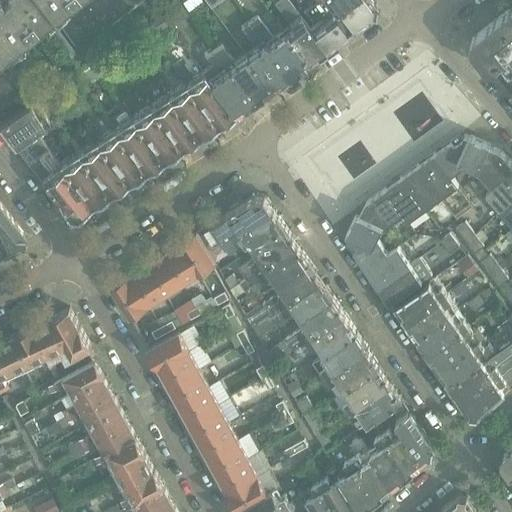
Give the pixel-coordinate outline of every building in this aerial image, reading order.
[(39,0),(0,0),(0,35),(13,53),(55,20),(39,0)] [(39,0),(55,20),(79,52),(145,0),(39,0)] [(286,31),(309,60),(326,49),(325,48),(311,30),(298,13),(296,10),(288,0),(278,0),(276,2),(293,26),(286,31)] [(296,10),(298,13),(315,0),(300,0),(304,4),(296,10)] [(315,0),(298,13),(311,30),(337,11),(351,0),(315,0)] [(372,0),(351,0),(337,11),(352,29),(375,13),(376,5),(372,0)] [(511,7),(472,39),(471,47),(490,71),(493,68),(507,86),(511,82),(511,52),(511,7)] [(311,30),(325,48),(352,29),(337,11),(311,30)] [(259,14),(251,21),(292,73),(309,60),(286,31),(277,37),(259,14)] [(248,55),(273,86),(292,73),(251,21),(243,27),(259,48),(248,55)] [(0,62),(13,53),(0,35),(0,62)] [(213,47),(254,99),(273,86),(248,55),(238,62),(221,41),(213,47)] [(211,82),(235,113),(254,99),(213,47),(206,53),(222,74),(211,82)] [(185,83),(218,124),(235,113),(211,82),(203,72),(185,83)] [(218,124),(185,83),(168,94),(200,135),(218,124)] [(168,94),(150,105),(183,146),(200,135),(168,94)] [(0,120),(0,124),(14,142),(35,129),(50,119),(36,97),(0,120)] [(133,116),(165,158),(183,146),(150,105),(133,116)] [(114,128),(146,170),(165,158),(133,116),(114,128)] [(97,139),(130,180),(146,170),(114,128),(97,139)] [(35,129),(14,142),(72,217),(94,203),(61,161),(35,129)] [(452,141),(436,152),(452,174),(454,173),(461,184),(460,185),(463,190),(480,175),(477,170),(478,168),(480,168),(489,145),(490,146),(492,142),(472,132),(470,136),(461,133),(452,140),(452,141)] [(130,180),(97,139),(79,150),(112,192),(130,180)] [(511,162),(502,151),(490,146),(489,145),(480,168),(478,168),(477,170),(480,175),(493,189),(494,190),(511,173),(511,162)] [(61,161),(94,203),(112,192),(79,150),(61,161)] [(436,152),(419,164),(443,197),(460,185),(461,184),(454,173),(452,174),(436,152)] [(419,164),(403,176),(426,208),(443,197),(419,164)] [(486,195),(501,211),(511,200),(511,173),(494,190),(493,189),(486,195)] [(403,176),(387,188),(389,192),(390,191),(405,212),(404,214),(409,220),(426,208),(403,176)] [(367,202),(361,214),(361,215),(382,225),(382,227),(384,228),(388,226),(404,214),(405,212),(390,191),(389,192),(387,188),(367,202)] [(207,226),(217,241),(237,228),(240,232),(274,208),(266,196),(266,195),(256,194),(206,226),(207,226)] [(511,200),(501,211),(511,223),(511,200)] [(0,201),(0,242),(4,251),(23,242),(25,234),(0,201)] [(274,208),(240,232),(220,246),(223,250),(228,247),(232,253),(251,240),(255,247),(286,226),(274,208)] [(361,215),(361,214),(357,212),(347,232),(351,234),(347,242),(354,252),(355,252),(367,269),(390,253),(389,252),(398,246),(399,247),(401,245),(388,226),(384,228),(382,227),(382,225),(361,215)] [(457,228),(462,234),(471,227),(466,221),(457,228)] [(217,241),(207,226),(198,231),(208,247),(217,241)] [(240,277),(243,281),(298,244),(286,226),(255,247),(260,254),(241,267),(245,274),(240,277)] [(462,234),(466,240),(475,233),(471,227),(462,234)] [(180,242),(200,273),(216,262),(197,232),(180,242)] [(441,240),(446,246),(455,239),(450,233),(441,240)] [(466,240),(471,246),(480,239),(475,233),(466,240)] [(455,239),(446,246),(450,252),(459,245),(455,239)] [(480,239),(471,246),(476,252),(485,245),(480,239)] [(163,253),(183,283),(200,273),(180,242),(163,253)] [(310,261),(298,244),(243,281),(245,285),(250,281),(255,288),(274,275),(279,282),(310,261)] [(390,253),(367,269),(378,286),(410,263),(399,247),(398,246),(389,252),(390,253)] [(146,264),(165,294),(183,283),(163,253),(146,264)] [(482,260),(487,266),(496,259),(492,253),(482,260)] [(410,263),(378,286),(390,304),(394,301),(422,281),(433,273),(421,257),(411,264),(410,263)] [(496,259),(487,266),(491,272),(500,264),(496,259)] [(310,261),(279,282),(284,289),(247,314),(254,325),(323,280),(310,261)] [(129,274),(148,305),(165,294),(146,264),(129,274)] [(505,270),(500,264),(491,272),(496,278),(505,270)] [(505,270),(496,278),(500,284),(510,276),(505,270)] [(131,316),(132,315),(148,305),(129,274),(112,285),(131,316)] [(234,275),(226,279),(231,288),(239,283),(234,275)] [(323,280),(254,325),(260,336),(278,323),(298,310),(304,317),(334,297),(323,280)] [(397,305),(407,321),(448,292),(444,286),(438,289),(433,281),(397,305)] [(453,290),(457,296),(469,288),(465,282),(453,290)] [(229,299),(225,292),(215,297),(219,304),(229,299)] [(448,292),(407,321),(418,336),(453,312),(447,303),(453,299),(448,292)] [(346,314),(334,297),(304,317),(308,323),(288,337),(272,348),(280,359),(290,352),(346,314)] [(208,301),(198,307),(201,314),(211,308),(208,301)] [(230,304),(223,307),(228,317),(235,314),(230,304)] [(51,316),(52,317),(75,356),(89,348),(92,346),(81,325),(80,325),(71,307),(51,316)] [(201,314),(198,307),(188,312),(191,319),(201,314)] [(418,336),(429,352),(470,324),(465,317),(459,320),(453,312),(418,336)] [(346,314),(290,352),(293,355),(298,352),(302,358),(322,345),(327,352),(357,331),(346,314)] [(52,317),(35,325),(54,359),(66,353),(73,365),(77,362),(75,356),(52,317)] [(173,321),(163,326),(166,333),(176,327),(173,321)] [(429,352),(440,368),(475,345),(469,335),(475,331),(470,324),(429,352)] [(0,379),(5,389),(11,386),(4,374),(45,355),(57,378),(63,375),(54,359),(35,325),(34,325),(17,333),(0,340),(0,379)] [(166,333),(163,326),(153,332),(156,339),(166,333)] [(237,333),(243,343),(249,340),(244,330),(237,333)] [(158,366),(190,349),(180,331),(149,348),(158,366)] [(357,331),(327,352),(314,361),(326,378),(369,348),(357,331)] [(248,353),(255,350),(249,340),(243,343),(248,353)] [(440,368),(451,385),(486,360),(480,352),(486,347),(481,341),(475,345),(440,368)] [(511,342),(486,361),(486,360),(451,385),(471,414),(479,415),(506,391),(511,385),(511,342)] [(326,378),(331,386),(339,380),(345,389),(380,365),(369,348),(326,378)] [(168,384),(200,367),(190,349),(158,366),(168,384)] [(74,393),(105,377),(105,376),(97,361),(49,385),(53,393),(69,384),(74,393)] [(263,379),(269,375),(264,365),(257,369),(263,379)] [(345,389),(337,395),(348,412),(392,382),(380,365),(345,389)] [(178,402),(210,384),(200,367),(168,384),(178,402)] [(275,385),(269,375),(263,379),(268,389),(275,385)] [(55,415),(58,421),(113,391),(105,377),(74,393),(63,399),(68,408),(55,415)] [(331,386),(337,395),(345,389),(339,380),(331,386)] [(392,382),(348,412),(353,419),(361,414),(368,423),(403,399),(392,382)] [(188,420),(220,402),(210,384),(178,402),(188,420)] [(113,391),(58,421),(47,427),(51,435),(71,424),(70,423),(85,414),(90,423),(121,406),(113,391)] [(225,399),(230,416),(240,414),(234,396),(225,399)] [(298,402),(305,414),(315,408),(308,396),(298,402)] [(282,415),(289,411),(283,401),(277,405),(282,415)] [(198,438),(229,420),(220,402),(188,420),(198,438)] [(121,406),(90,423),(95,433),(80,441),(83,447),(129,421),(121,406)] [(294,421),(289,411),(282,415),(288,425),(294,421)] [(315,433),(316,434),(323,430),(324,429),(314,411),(305,415),(306,416),(315,433)] [(404,431),(425,461),(434,454),(435,446),(411,411),(397,420),(404,431)] [(28,423),(34,435),(40,431),(35,420),(28,423)] [(208,456),(239,438),(229,420),(198,438),(208,456)] [(138,436),(129,421),(83,447),(86,453),(102,444),(107,453),(138,436)] [(383,433),(411,473),(425,461),(404,431),(395,437),(390,429),(383,433)] [(323,430),(316,434),(322,443),(328,439),(323,430)] [(382,446),(372,452),(395,485),(411,473),(383,433),(377,437),(382,446)] [(138,436),(107,453),(98,458),(101,464),(112,458),(123,477),(152,461),(147,453),(147,452),(138,436)] [(218,474),(249,456),(239,438),(208,456),(218,474)] [(308,446),(305,439),(295,445),(298,452),(308,446)] [(288,457),(298,452),(295,445),(285,451),(288,457)] [(511,448),(504,456),(503,463),(511,476),(511,448)] [(361,455),(354,459),(381,497),(395,485),(372,452),(363,458),(361,455)] [(8,453),(0,456),(0,463),(11,458),(8,453)] [(228,491),(259,474),(249,456),(218,474),(228,491)] [(343,476),(364,511),(381,497),(354,459),(347,463),(352,471),(343,476)] [(156,469),(152,461),(123,477),(133,496),(122,502),(125,508),(134,503),(165,487),(166,486),(156,469)] [(238,510),(269,492),(259,474),(228,491),(238,510)] [(328,477),(321,481),(340,511),(362,511),(364,511),(343,476),(332,483),(328,477)] [(340,511),(321,481),(313,486),(317,493),(308,499),(316,511),(340,511)] [(154,511),(173,501),(165,487),(134,503),(138,511),(154,511)] [(0,492),(0,498),(8,495),(6,489),(0,492)] [(238,510),(239,511),(274,511),(290,503),(286,496),(280,499),(275,489),(269,492),(238,510)] [(477,511),(479,511),(468,495),(460,494),(437,511),(477,511)] [(35,508),(36,511),(58,511),(59,511),(52,499),(35,508)] [(179,511),(173,501),(154,511),(179,511)] [(274,511),(291,511),(294,511),(290,503),(274,511)]
